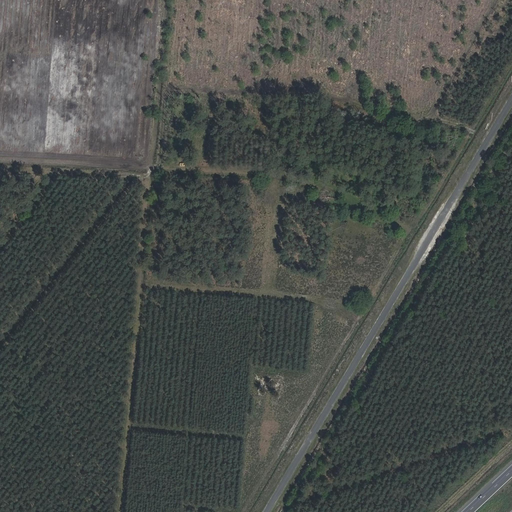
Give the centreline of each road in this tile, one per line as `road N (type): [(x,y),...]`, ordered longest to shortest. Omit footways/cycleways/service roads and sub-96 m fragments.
road 1 (track): [(511,58),(412,228),(279,173),(0,158)]
road 2 (unclassified): [(511,98),(265,511)]
road 3 (track): [(0,358),(151,167)]
